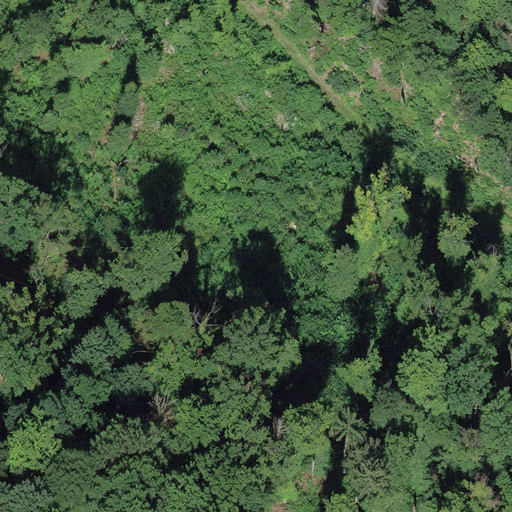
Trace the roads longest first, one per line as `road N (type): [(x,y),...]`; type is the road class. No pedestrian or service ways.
road 1 (track): [(243,0),(446,193),(511,234)]
road 2 (track): [(396,0),(457,200)]
